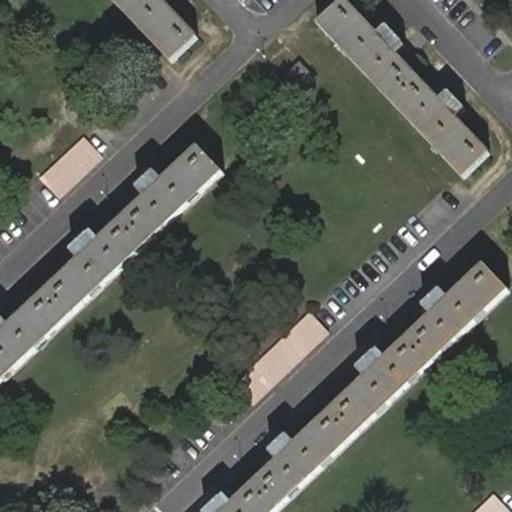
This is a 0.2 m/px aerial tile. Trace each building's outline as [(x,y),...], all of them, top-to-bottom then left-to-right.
[(198,40),(164,4),(159,0),(112,0),(172,64),(198,40)] [(393,55),(377,38),(343,3),(318,26),(463,179),(489,156),(455,120),(440,104),(393,55)] [(388,29),(377,38),(393,55),(404,45),(388,29)] [(440,104),(455,120),(465,110),(451,95),(440,104)] [(61,200),(104,159),(85,140),(43,181),(61,200)] [(0,389),(226,178),(200,152),(165,185),(149,200),(100,247),(84,262),(11,330),(0,340),(0,389)] [(149,200),(165,185),(155,175),(139,191),(149,200)] [(75,252),(84,262),(100,247),(90,237),(75,252)] [(230,510),(227,511),(280,511),(510,296),(487,270),(451,303),(435,318),(385,365),(368,380),(296,448),(280,463),(230,510)] [(435,318),(451,303),(442,292),(425,308),(435,318)] [(309,315),(233,388),(252,407),(327,336),(309,315)] [(0,322),(0,340),(11,330),(3,320),(0,322)] [(359,369),(368,380),(385,365),(376,354),(359,369)] [(271,454),(280,463),(296,448),(287,438),(271,454)] [(509,511),(495,497),(479,511),(509,511)] [(207,511),(227,511),(230,510),(221,500),(207,511)]
